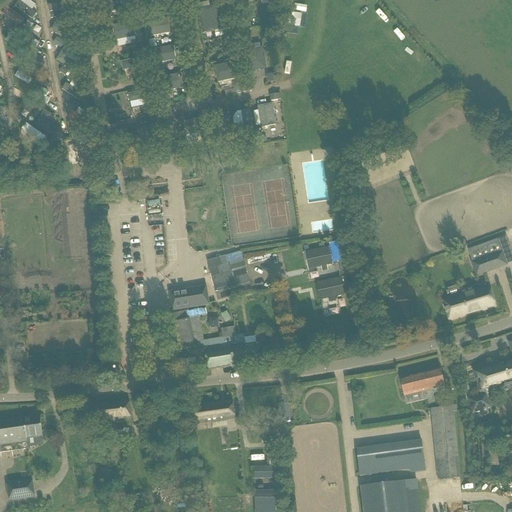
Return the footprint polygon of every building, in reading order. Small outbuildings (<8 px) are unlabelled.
[(32,19),(38,13),(23,0),(18,0),(15,4),(32,19)] [(126,10),(123,0),(99,0),(100,6),(114,3),(116,11),(126,10)] [(155,0),(140,0),(143,10),(157,7),(155,0)] [(223,0),(215,0),(218,9),(225,8),(223,0)] [(198,9),(201,20),(218,17),(215,6),(198,9)] [(12,9),(6,16),(19,26),(24,19),(12,9)] [(126,10),(119,12),(121,19),(128,17),(126,10)] [(218,19),(217,18),(201,21),(204,32),(220,29),(218,19)] [(167,19),(146,23),(149,37),(170,33),(167,19)] [(369,23),(373,31),(382,27),(378,19),(369,23)] [(250,20),(242,21),(243,29),(251,28),(250,20)] [(56,23),(51,30),(70,43),(75,36),(56,23)] [(135,37),(132,23),(113,27),(116,41),(135,37)] [(250,31),(240,33),(241,41),(251,39),(250,31)] [(73,50),(66,46),(56,61),(76,74),(81,66),(81,57),(73,52),(73,50)] [(173,47),(152,50),(154,64),(175,60),(173,47)] [(229,48),(224,56),(232,60),(237,53),(229,48)] [(263,48),(245,51),(248,73),(266,69),(263,48)] [(40,62),(42,59),(31,54),(24,67),(35,73),(36,71),(41,73),(46,65),(40,62)] [(144,58),(121,63),(122,71),(136,68),(139,77),(148,75),(144,58)] [(239,63),(214,67),(217,83),(241,79),(239,63)] [(63,67),(59,72),(66,76),(69,71),(63,67)] [(177,75),(157,79),(159,93),(180,89),(177,75)] [(67,82),(63,89),(81,101),(85,93),(67,82)] [(142,82),(134,83),(135,90),(143,88),(142,82)] [(239,84),(233,85),(235,95),(241,93),(239,84)] [(150,90),(128,95),(129,103),(143,100),(145,111),(154,109),(150,90)] [(73,98),(69,104),(75,108),(79,102),(73,98)] [(34,117),(39,108),(25,100),(20,107),(34,117)] [(272,105),(257,107),(261,128),(276,125),(272,105)] [(243,127),(234,129),(235,137),(254,134),(250,109),(241,111),(243,127)] [(48,122),(52,115),(45,111),(36,125),(56,137),(60,130),(48,122)] [(158,114),(147,116),(148,123),(159,121),(158,114)] [(202,119),(182,122),(185,136),(205,132),(202,119)] [(26,124),(22,132),(38,141),(42,134),(26,124)] [(160,139),(157,125),(137,129),(141,143),(160,139)] [(31,179),(45,178),(44,166),(29,168),(31,179)] [(478,276),(508,265),(499,239),(469,250),(478,276)] [(333,265),(329,247),(304,252),(308,270),(321,268),(327,266),(333,265)] [(247,272),(241,251),(207,261),(209,269),(212,281),(247,272)] [(252,292),(247,272),(212,281),(218,300),(230,297),(230,300),(239,298),(239,295),(252,292)] [(344,296),(340,278),(315,283),(319,301),(328,299),(329,303),(336,301),(335,297),(344,296)] [(172,310),(173,310),(205,305),(209,305),(208,302),(206,287),(169,293),(172,310)] [(489,287),(442,301),(445,311),(448,320),(495,306),(489,287)] [(207,314),(205,305),(173,310),(170,311),(172,318),(173,317),(174,321),(199,316),(207,314)] [(239,351),(236,335),(235,326),(221,328),(223,337),(204,341),(199,316),(174,321),(180,350),(195,347),(195,353),(202,352),(202,356),(205,356),(207,371),(245,365),(245,359),(247,359),(246,350),(239,351)] [(218,317),(209,318),(210,327),(219,326),(218,317)] [(245,359),(245,365),(263,362),(261,343),(245,345),(243,335),(236,335),(239,351),(246,350),(247,359),(245,359)] [(479,397),(468,400),(472,414),(484,410),(484,411),(486,410),(490,408),(486,396),(485,390),(497,386),(498,389),(511,384),(511,362),(502,365),(501,363),(473,372),(475,381),(478,380),(478,382),(476,383),(479,392),(481,397),(479,398),(479,397)] [(422,373),(426,392),(429,404),(435,403),(432,390),(445,386),(441,369),(422,373)] [(404,397),(426,392),(422,373),(400,379),(404,397)] [(129,401),(82,406),(84,425),(94,424),(95,427),(102,426),(102,425),(131,421),(129,401)] [(233,401),(187,407),(189,426),(212,423),(227,421),(235,420),(233,401)] [(290,404),(280,405),(281,419),(291,419),(290,404)] [(453,407),(431,409),(437,480),(461,477),(453,407)] [(27,439),(43,437),(40,416),(18,420),(22,450),(29,449),(27,439)] [(0,453),(22,450),(18,420),(0,421),(0,453)] [(110,451),(111,457),(118,456),(118,455),(120,455),(119,443),(116,444),(115,424),(109,424),(109,428),(108,428),(110,446),(108,446),(108,452),(110,451)] [(276,425),(265,426),(266,446),(277,445),(276,425)] [(422,440),(356,449),(360,476),(410,469),(410,473),(426,471),(422,440)] [(149,464),(172,459),(169,445),(146,450),(149,464)] [(254,467),(254,479),(279,479),(279,467),(278,467),(267,467),(254,467)] [(183,494),(179,472),(173,473),(175,483),(159,486),(161,499),(169,497),(170,500),(176,499),(175,496),(183,494)] [(32,479),(7,483),(9,501),(35,497),(32,479)] [(407,511),(404,481),(361,486),(364,511),(407,511)] [(281,511),(281,491),(256,491),(255,511),(281,511)]
